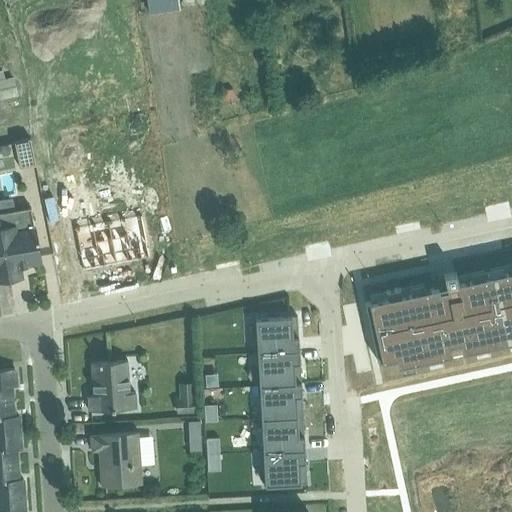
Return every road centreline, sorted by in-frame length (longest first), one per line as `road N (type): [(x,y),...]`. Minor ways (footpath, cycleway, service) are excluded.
road 1 (residential): [(31,340),(64,322),(334,267)]
road 2 (residential): [(334,267),(339,410),(353,451),(357,511)]
road 3 (residential): [(334,267),(511,224)]
road 4 (residential): [(31,340),(40,360),(49,511)]
